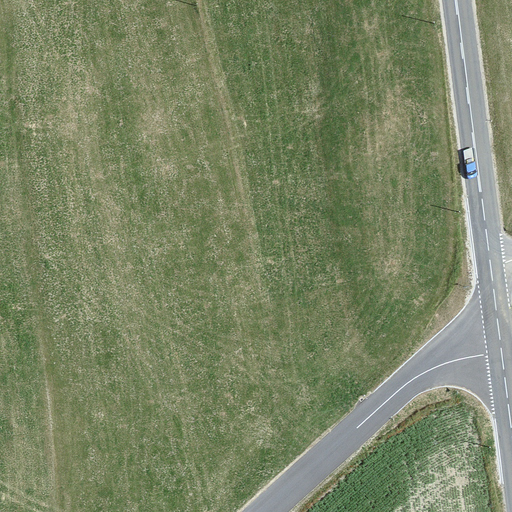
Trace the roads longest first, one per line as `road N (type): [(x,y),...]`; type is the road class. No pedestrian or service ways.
road 1 (tertiary): [(456,0),(492,281)]
road 2 (unclassified): [(414,378),(265,511)]
road 3 (unclassified): [(492,281),(414,378)]
